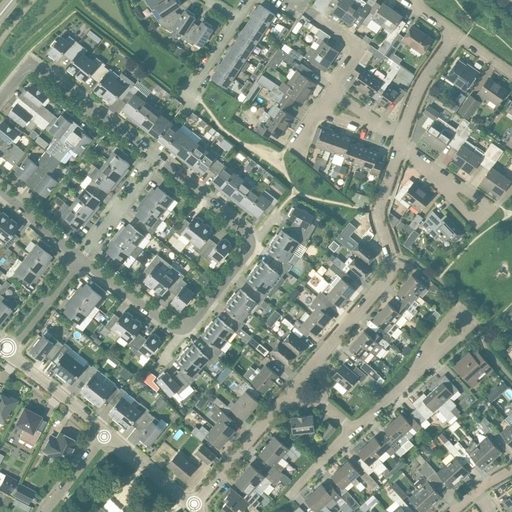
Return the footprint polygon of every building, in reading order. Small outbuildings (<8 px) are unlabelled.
[(166,0),(145,0),(145,1),(152,11),(157,8),(163,17),(157,20),(157,21),(180,6),(179,5),(181,3),(178,0),(166,0),(167,0),(166,0)] [(342,18),(353,0),(331,0),(330,2),(335,5),(333,9),(334,12),(342,18)] [(363,18),(376,0),(367,0),(366,2),(362,0),(353,0),(342,18),(349,23),(353,22),(355,19),(360,23),(361,22),(363,18)] [(381,5),(376,1),(376,0),(363,18),(361,22),(376,32),(382,25),(393,9),(385,4),(381,5)] [(254,15),(268,24),(274,15),(260,5),(254,15)] [(180,6),(157,21),(161,26),(171,33),(174,28),(183,34),(181,38),(195,18),(194,17),(195,15),(188,10),(186,12),(185,11),(181,17),(178,15),(174,10),(180,6)] [(137,7),(131,11),(138,22),(144,18),(137,7)] [(388,47),(399,31),(394,28),(401,18),(400,14),(393,9),(382,25),(391,31),(385,39),(390,42),(387,46),(388,47)] [(254,15),(248,24),(262,33),(268,24),(254,15)] [(195,18),(181,38),(193,46),(195,42),(201,46),(205,40),(206,41),(210,36),(208,35),(212,29),(211,28),(212,26),(205,22),(204,24),(202,23),(198,29),(191,24),(195,18)] [(153,23),(143,30),(147,35),(157,28),(153,23)] [(248,24),(242,33),(256,42),(262,33),(248,24)] [(412,25),(404,37),(398,33),(399,32),(399,31),(388,47),(389,47),(384,54),(390,59),(401,43),(405,45),(406,42),(422,53),(432,39),(412,25)] [(280,32),(285,35),(288,29),(284,26),(280,32)] [(314,34),(319,37),(315,42),(319,45),(316,50),(311,47),(331,61),(337,53),(336,49),(326,42),(330,36),(319,28),(314,34)] [(242,33),(236,42),(250,51),(256,42),(242,33)] [(50,54),(49,56),(54,60),(56,58),(58,60),(64,51),(69,55),(78,43),(69,36),(66,41),(61,37),(57,42),(55,40),(51,46),(53,47),(48,52),(50,54)] [(236,42),(230,51),(244,60),(250,51),(236,42)] [(76,74),(88,59),(84,55),(87,51),(78,43),(69,55),(74,58),(67,67),(69,69),(68,71),(73,75),(74,73),(76,74)] [(268,50),(273,53),(276,47),(272,44),(268,50)] [(288,54),(299,62),(303,56),(285,44),(281,49),(288,54)] [(181,49),(177,46),(172,53),(177,56),(181,49)] [(331,61),(311,47),(304,56),(323,69),(326,68),(331,61)] [(352,73),(357,77),(352,84),(362,90),(373,74),(363,68),(373,54),(368,50),(352,73)] [(230,51),(224,60),(238,69),(244,60),(230,51)] [(299,62),(288,54),(284,59),(301,71),(305,66),(299,62)] [(96,76),(105,65),(96,58),(93,62),(88,59),(76,74),(77,75),(76,77),(81,82),(83,80),(85,81),(92,73),(96,76)] [(224,60),(218,69),(233,78),(238,69),(224,60)] [(458,60),(446,77),(466,91),(478,72),(467,64),(466,65),(458,60)] [(384,79),(390,82),(401,66),(394,61),(390,66),(392,67),(384,79)] [(103,96),(115,80),(119,76),(110,69),(109,70),(104,67),(105,65),(96,76),(101,80),(94,89),(96,90),(95,92),(100,97),(102,95),(103,96)] [(226,87),(233,78),(218,69),(212,78),(226,87)] [(290,80),(309,93),(316,83),(296,70),(290,80)] [(390,82),(384,79),(384,78),(382,81),(373,74),(362,90),(371,97),(378,86),(384,91),(388,85),(390,82)] [(278,88),(274,85),(262,76),(258,81),(271,90),(271,91),(291,105),(296,98),(303,102),(309,93),(290,80),(287,84),(283,81),(278,88)] [(489,78),(477,95),(483,98),(485,95),(497,104),(507,90),(489,78)] [(134,85),(135,84),(129,80),(124,87),(115,80),(103,96),(104,97),(103,99),(108,103),(110,101),(112,103),(119,94),(123,98),(122,100),(134,85)] [(244,85),(248,89),(252,83),(247,80),(244,85)] [(252,88),(258,93),(263,85),(257,81),(252,88)] [(157,84),(154,88),(159,92),(162,88),(157,84)] [(21,100),(49,123),(55,116),(41,105),(47,97),(32,85),(24,94),(25,95),(21,100)] [(132,116),(144,101),(148,96),(134,85),(122,100),(126,104),(123,109),(132,116)] [(388,85),(384,91),(377,101),(387,107),(392,99),(397,103),(405,91),(400,87),(397,91),(388,85)] [(166,91),(163,95),(167,99),(171,95),(166,91)] [(286,111),(291,105),(271,91),(267,96),(278,104),(275,109),(271,106),(267,112),(287,126),(293,116),(286,111)] [(458,112),(458,113),(467,120),(468,119),(469,119),(481,102),(470,94),(458,111),(458,112)] [(49,123),(21,100),(17,105),(16,105),(9,114),(24,126),(30,118),(44,130),(49,123)] [(141,123),(153,108),(144,101),(132,116),(141,123)] [(452,102),(449,107),(456,112),(459,107),(452,102)] [(432,144),(447,122),(438,116),(439,113),(428,106),(424,112),(434,120),(424,135),(424,138),(432,144)] [(150,130),(161,115),(153,108),(141,123),(150,130)] [(236,111),(232,118),(236,121),(241,115),(236,111)] [(287,126),(267,112),(265,111),(258,120),(261,122),(256,129),(269,138),(274,131),(280,135),(287,126)] [(195,121),(198,117),(193,113),(190,117),(195,121)] [(159,138),(160,137),(171,123),(161,115),(150,130),(159,138)] [(46,151),(53,156),(75,128),(70,124),(71,123),(62,116),(50,131),(57,137),(46,151)] [(447,122),(432,144),(439,149),(443,148),(452,135),(453,133),(459,137),(470,122),(464,118),(456,129),(447,122)] [(0,143),(20,160),(25,153),(11,142),(18,134),(2,122),(0,125),(0,143)] [(461,167),(475,147),(465,140),(475,126),(470,122),(459,137),(464,141),(462,144),(453,157),(453,161),(461,167)] [(171,123),(160,137),(159,138),(163,141),(168,144),(179,130),(175,126),(171,123)] [(212,135),(216,131),(211,127),(207,131),(212,135)] [(331,132),(328,131),(329,129),(322,127),(315,146),(325,149),(331,132)] [(53,156),(60,162),(71,148),(79,154),(91,139),(81,131),(81,132),(75,128),(53,156)] [(38,134),(33,130),(29,135),(34,139),(38,134)] [(179,130),(168,144),(176,151),(188,137),(179,130)] [(335,153),(341,135),(331,132),(325,149),(335,153)] [(219,134),(216,138),(221,142),(224,138),(219,134)] [(343,160),(351,139),(341,135),(335,153),(344,156),(343,160)] [(185,159),(197,144),(188,137),(176,151),(185,159)] [(351,139),(343,160),(353,164),(359,146),(350,142),(351,139)] [(475,147),(461,167),(468,172),(472,171),(482,158),(481,158),(484,154),(490,159),(498,147),(500,143),(496,140),(493,144),(491,143),(485,152),(475,146),(475,147)] [(20,160),(0,143),(0,155),(14,167),(20,160)] [(197,144),(185,159),(194,166),(206,151),(197,144)] [(107,161),(122,173),(129,164),(124,160),(128,156),(117,146),(113,151),(114,152),(107,161)] [(363,167),(369,149),(359,146),(353,164),(363,167)] [(498,147),(490,159),(495,163),(504,151),(498,147)] [(383,163),(376,161),(379,153),(369,149),(363,167),(372,170),(371,174),(378,177),(383,163)] [(53,156),(46,151),(35,164),(28,158),(16,173),(25,181),(26,180),(31,184),(53,156)] [(206,151),(194,166),(203,173),(207,168),(212,172),(220,162),(215,158),(206,151)] [(60,162),(53,156),(31,184),(36,188),(36,189),(45,196),(57,181),(49,175),(60,162)] [(253,167),(256,163),(251,159),(248,163),(253,167)] [(122,173),(107,161),(100,170),(115,182),(122,173)] [(220,162),(212,172),(217,176),(213,180),(222,188),(234,173),(225,166),(224,166),(220,162)] [(339,172),(338,176),(343,178),(346,167),(341,165),(339,172)] [(265,170),(260,166),(257,170),(262,174),(265,170)] [(115,182),(100,170),(95,167),(88,175),(87,174),(83,179),(89,184),(99,192),(103,188),(107,191),(115,182)] [(490,189),(501,174),(491,167),(482,180),(483,184),(490,189)] [(234,173),(222,188),(231,195),(243,180),(234,173)] [(271,181),(274,177),(269,173),(266,178),(271,181)] [(501,174),(490,189),(497,195),(501,194),(511,181),(501,174)] [(240,202),(252,187),(255,183),(246,176),(243,180),(231,195),(240,202)] [(64,190),(68,186),(63,182),(60,187),(64,190)] [(170,182),(167,186),(163,191),(158,187),(151,196),(170,212),(178,203),(173,199),(180,190),(170,182)] [(411,205),(423,189),(414,182),(407,190),(403,186),(394,197),(399,201),(402,198),(411,205)] [(99,192),(89,184),(85,189),(78,198),(92,210),(100,201),(95,197),(99,192)] [(252,187),(240,202),(249,209),(261,194),(252,187)] [(423,189),(411,205),(420,212),(432,196),(423,189)] [(264,190),(261,194),(249,209),(258,216),(262,212),(267,215),(274,206),(274,205),(278,201),(264,190)] [(369,204),(371,197),(354,192),(352,199),(362,208),(365,202),(369,204)] [(144,205),(163,221),(170,212),(151,196),(144,205)] [(92,210),(78,198),(71,207),(85,219),(92,210)] [(163,221),(144,205),(136,215),(141,218),(137,223),(147,231),(152,235),(156,229),(155,229),(162,220),(163,221)] [(58,220),(55,224),(66,234),(70,229),(73,224),(78,228),(85,219),(71,207),(63,216),(62,215),(58,220)] [(292,207),(288,215),(290,216),(289,218),(295,221),(296,221),(291,230),(308,239),(315,226),(310,223),(313,217),(307,213),(308,212),(302,209),(302,210),(295,207),(294,209),(292,207)] [(432,210),(422,224),(431,234),(436,229),(445,240),(450,236),(455,241),(456,240),(457,241),(460,237),(463,234),(446,216),(442,220),(432,210)] [(417,214),(409,225),(415,229),(423,218),(417,214)] [(191,240),(203,224),(202,223),(203,221),(198,217),(196,219),(194,217),(188,226),(183,222),(178,228),(175,232),(180,236),(182,233),(191,240)] [(17,227),(15,225),(16,223),(11,219),(9,221),(8,219),(0,229),(0,238),(0,239),(0,246),(5,250),(7,248),(15,239),(10,235),(17,227)] [(400,221),(396,227),(401,230),(405,224),(400,221)] [(122,233),(136,245),(144,236),(144,235),(147,231),(137,223),(134,228),(129,224),(122,233)] [(203,224),(191,240),(195,243),(192,248),(201,255),(210,244),(205,240),(212,231),(210,230),(212,228),(206,223),(205,225),(203,224)] [(178,228),(174,225),(170,230),(174,233),(175,232),(178,228)] [(273,239),(292,252),(298,243),(304,246),(308,239),(291,230),(295,232),(292,237),(282,231),(278,235),(276,234),(273,239)] [(115,242),(129,254),(136,245),(122,233),(115,242)] [(210,244),(201,255),(209,262),(213,258),(218,262),(222,257),(224,258),(229,253),(227,251),(231,246),(229,245),(230,243),(225,238),(224,240),(222,239),(215,247),(210,244)] [(29,253),(43,265),(51,256),(46,252),(50,247),(40,239),(36,244),(29,253)] [(288,272),(292,266),(286,261),(292,252),(273,239),(270,244),(272,246),(268,250),(280,258),(276,264),(288,272)] [(328,243),(323,240),(320,245),(325,248),(328,243)] [(333,240),(328,246),(334,251),(339,244),(333,240)] [(352,251),(356,255),(367,264),(368,264),(376,254),(361,240),(352,251)] [(129,254),(115,242),(107,251),(112,255),(104,264),(114,272),(118,267),(121,270),(125,264),(123,262),(129,254)] [(5,250),(3,253),(7,257),(11,252),(7,248),(5,250)] [(43,265),(29,253),(22,262),(36,274),(43,265)] [(154,258),(155,258),(156,256),(151,253),(148,258),(152,261),(154,258)] [(367,264),(356,255),(352,260),(349,257),(344,263),(346,264),(342,269),(344,271),(346,273),(350,268),(363,279),(373,268),(368,264),(367,264)] [(333,261),(342,269),(346,264),(344,263),(337,257),(333,261)] [(153,287),(166,271),(157,265),(160,262),(155,258),(154,258),(152,261),(147,268),(151,271),(144,280),(147,282),(145,284),(151,288),(152,286),(153,287)] [(29,283),(36,274),(22,262),(17,259),(5,274),(8,277),(10,276),(21,284),(24,279),(29,283)] [(259,266),(257,264),(253,269),(271,283),(278,274),(281,277),(286,271),(288,272),(276,264),(272,269),(262,261),(259,266)] [(329,282),(347,298),(355,289),(340,276),(344,271),(342,269),(333,261),(334,262),(329,267),(336,273),(329,282)] [(253,292),(263,300),(267,294),(264,292),(271,283),(253,269),(249,274),(251,275),(247,280),(257,288),(253,292)] [(166,271),(153,287),(155,288),(153,290),(159,294),(160,293),(162,294),(169,286),(174,289),(182,279),(176,275),(174,278),(166,271)] [(404,283),(418,295),(426,286),(412,274),(404,283)] [(0,285),(0,291),(2,293),(11,284),(6,279),(0,285)] [(182,279),(174,289),(179,293),(172,302),(174,303),(172,305),(178,309),(179,307),(181,309),(185,304),(187,305),(191,300),(189,298),(193,293),(185,286),(187,283),(182,279)] [(347,298),(329,282),(321,291),(316,296),(330,308),(335,302),(340,307),(347,298)] [(79,293),(94,305),(101,296),(102,297),(106,292),(95,283),(91,288),(86,284),(79,293)] [(418,295),(404,283),(397,292),(405,298),(400,304),(413,315),(417,311),(414,308),(418,303),(415,300),(418,295)] [(433,283),(429,288),(433,291),(437,287),(433,283)] [(250,297),(240,289),(236,294),(234,292),(231,297),(249,311),(252,314),(263,300),(253,292),(250,297)] [(72,302),(87,314),(94,305),(79,293),(72,302)] [(0,321),(2,320),(3,321),(8,314),(7,313),(10,309),(5,304),(8,301),(0,294),(0,321)] [(326,313),(330,308),(316,296),(311,302),(312,302),(309,306),(314,310),(310,315),(323,327),(331,317),(326,313)] [(231,320),(241,328),(245,323),(242,320),(249,311),(231,297),(227,302),(229,303),(225,308),(235,316),(231,320)] [(87,314),(72,302),(65,311),(69,315),(66,320),(75,328),(79,323),(87,314)] [(395,323),(402,315),(404,317),(405,316),(410,320),(413,315),(400,304),(395,309),(388,302),(380,311),(395,323)] [(282,316),(275,311),(265,323),(272,328),(282,316)] [(376,332),(389,344),(393,339),(390,336),(398,326),(395,323),(380,311),(373,320),(381,327),(376,332)] [(105,327),(110,331),(112,328),(121,335),(133,319),(132,318),(133,316),(128,312),(126,314),(124,312),(117,321),(112,317),(105,326),(105,327)] [(323,327),(310,315),(302,324),(297,319),(293,325),(292,325),(293,326),(294,325),(307,337),(311,331),(316,335),(323,327)] [(208,325),(226,340),(233,331),(237,333),(241,328),(231,320),(227,325),(218,317),(214,322),(212,321),(208,325)] [(131,350),(140,339),(135,335),(142,326),(140,325),(141,323),(136,318),(134,320),(133,319),(121,335),(129,341),(127,344),(132,348),(131,350)] [(292,325),(293,325),(285,318),(281,322),(290,330),(293,326),(292,325)] [(105,326),(101,323),(97,328),(101,331),(105,327),(105,326)] [(226,340),(208,325),(205,330),(206,332),(203,336),(212,344),(208,349),(218,357),(223,351),(219,349),(226,340)] [(356,339),(370,352),(371,351),(376,356),(384,346),(385,348),(389,344),(376,332),(372,337),(364,331),(356,339)] [(276,338),(298,356),(307,345),(291,332),(283,342),(281,340),(280,341),(277,338),(276,338)] [(140,339),(131,350),(140,357),(143,353),(148,357),(152,352),(154,353),(158,348),(156,346),(161,341),(159,340),(160,338),(155,333),(153,335),(151,334),(144,342),(140,339)] [(419,342),(424,337),(420,334),(416,339),(419,342)] [(53,359),(65,343),(63,345),(52,336),(49,340),(44,335),(40,340),(39,339),(34,345),(35,346),(31,351),(33,352),(31,354),(38,359),(39,358),(41,359),(45,354),(46,353),(53,359)] [(102,341),(97,337),(93,341),(99,345),(102,341)] [(298,356),(276,338),(272,344),(275,347),(271,352),(287,365),(295,355),(297,356),(298,356)] [(370,352),(356,339),(349,348),(363,360),(370,352)] [(61,378),(75,359),(66,352),(70,348),(65,343),(53,359),(56,355),(60,359),(53,368),(57,372),(56,374),(61,378)] [(184,351),(200,367),(205,363),(210,368),(219,359),(218,357),(208,349),(204,354),(194,344),(190,349),(188,347),(184,351)] [(264,355),(268,351),(260,344),(256,348),(264,355)] [(178,372),(190,384),(199,375),(196,372),(200,367),(184,351),(179,356),(181,357),(177,362),(186,370),(182,375),(178,372)] [(493,369),(477,351),(472,355),(471,354),(461,363),(459,361),(454,366),(473,386),(478,382),(476,379),(485,372),(487,375),(493,369)] [(84,377),(93,366),(92,367),(87,363),(84,367),(75,359),(61,378),(65,381),(67,380),(72,383),(79,374),(84,377)] [(365,362),(360,367),(377,381),(381,376),(376,373),(377,372),(365,362)] [(265,364),(251,381),(264,392),(278,375),(265,364)] [(343,394),(347,389),(348,389),(357,378),(361,382),(367,375),(356,366),(352,371),(343,364),(333,376),(338,380),(333,386),(343,394)] [(89,400),(103,382),(94,375),(98,370),(93,366),(84,377),(89,381),(81,391),(86,394),(84,396),(89,400)] [(228,375),(232,370),(227,366),(223,371),(228,375)] [(190,384),(178,372),(171,378),(171,377),(170,377),(166,372),(165,374),(163,372),(157,378),(159,379),(157,381),(162,386),(161,387),(165,391),(166,390),(171,396),(176,391),(179,394),(190,384)] [(432,390),(457,419),(461,415),(458,413),(460,411),(455,406),(456,405),(449,398),(458,390),(444,374),(436,382),(438,385),(432,390)] [(370,378),(364,385),(372,392),(378,385),(370,378)] [(251,411),(259,402),(254,398),(259,393),(245,381),(237,391),(242,395),(238,399),(251,411)] [(112,400),(121,388),(120,390),(115,386),(112,389),(103,382),(89,400),(94,404),(95,402),(100,406),(107,396),(112,400)] [(503,392),(497,386),(486,395),(492,402),(503,392)] [(117,422),(131,404),(122,397),(126,392),(121,388),(112,400),(117,403),(109,413),(114,417),(112,419),(117,422)] [(438,408),(448,420),(451,424),(457,419),(432,390),(426,396),(424,393),(412,403),(416,408),(410,413),(411,415),(422,428),(422,427),(420,424),(438,408)] [(0,418),(3,420),(9,408),(12,410),(17,400),(10,396),(9,398),(0,393),(0,418)] [(203,395),(195,405),(200,409),(208,399),(203,395)] [(161,396),(155,403),(162,410),(168,403),(161,396)] [(223,411),(227,406),(217,397),(213,402),(215,404),(223,411)] [(238,399),(230,408),(244,419),(251,411),(238,399)] [(131,404),(117,422),(122,426),(123,424),(128,428),(135,418),(140,422),(137,426),(149,411),(140,403),(136,408),(131,404)] [(227,439),(235,430),(232,427),(236,422),(228,415),(223,411),(215,404),(210,409),(213,412),(210,416),(217,422),(213,426),(227,439)] [(187,413),(184,407),(179,410),(182,416),(187,413)] [(24,408),(16,424),(24,428),(18,439),(33,447),(41,432),(34,428),(40,417),(24,408)] [(149,411),(137,426),(144,432),(143,433),(144,433),(140,438),(141,439),(140,441),(147,446),(148,444),(149,445),(154,440),(155,440),(159,436),(158,435),(162,430),(156,425),(159,422),(148,413),(149,411)] [(408,430),(412,426),(417,432),(422,428),(411,415),(406,419),(401,413),(392,421),(409,439),(413,435),(408,430)] [(298,416),(291,417),(293,433),(315,430),(313,415),(305,416),(305,415),(298,416)] [(490,422),(486,418),(482,421),(490,430),(494,435),(499,431),(491,421),(490,422)] [(384,437),(396,451),(409,439),(392,421),(384,428),(388,433),(384,437)] [(490,430),(482,421),(478,424),(485,433),(490,430)] [(329,422),(319,433),(326,440),(336,428),(329,422)] [(227,439),(213,426),(209,431),(202,425),(199,429),(196,426),(191,432),(201,440),(206,435),(220,448),(227,439)] [(511,427),(509,425),(500,433),(511,446),(511,427)] [(49,436),(42,449),(49,453),(48,455),(62,462),(65,455),(68,456),(76,441),(60,433),(56,440),(49,436)] [(281,457),(285,452),(292,458),(295,454),(299,457),(303,452),(293,443),(289,448),(274,435),(266,445),(288,463),(281,457)] [(453,455),(458,450),(453,445),(444,436),(441,439),(444,443),(443,444),(453,455)] [(478,444),(491,460),(501,452),(487,436),(478,444)] [(377,457),(386,450),(390,455),(396,451),(384,437),(379,442),(375,437),(366,445),(377,457)] [(462,455),(466,451),(458,442),(453,445),(458,450),(462,455)] [(208,464),(215,455),(202,444),(195,453),(208,464)] [(478,444),(468,453),(482,469),(491,460),(478,444)] [(288,463),(266,445),(259,453),(273,465),(268,471),(279,480),(284,474),(281,471),(288,463)] [(368,474),(369,474),(382,462),(377,457),(366,445),(358,452),(362,457),(357,461),(367,471),(366,472),(368,474)] [(196,467),(178,452),(168,465),(174,471),(184,481),(196,467)] [(455,456),(446,465),(459,480),(461,478),(463,479),(467,475),(466,473),(469,471),(455,456)] [(340,468),(351,481),(355,486),(359,482),(355,477),(360,473),(348,460),(340,468)] [(459,480),(446,465),(437,473),(426,460),(422,464),(431,475),(437,481),(441,478),(450,488),(459,480)] [(279,480),(268,471),(264,476),(250,464),(242,473),(257,485),(264,491),(271,482),(274,485),(279,480)] [(426,479),(431,475),(422,464),(416,469),(422,476),(414,484),(432,504),(433,503),(435,504),(440,500),(439,498),(441,496),(429,482),(426,479)] [(351,481),(340,468),(331,476),(342,488),(351,481)] [(368,474),(366,472),(361,476),(375,492),(380,487),(369,474),(368,474)] [(257,485),(242,473),(235,481),(248,492),(243,497),(250,503),(255,508),(260,502),(256,499),(260,495),(253,490),(257,485)] [(13,495),(16,488),(13,487),(17,480),(5,474),(0,484),(0,488),(10,494),(10,493),(13,495)] [(16,488),(13,495),(28,502),(34,492),(18,484),(16,488)] [(314,491),(325,504),(333,496),(341,505),(345,501),(341,496),(330,484),(326,488),(322,484),(314,491)] [(423,511),(432,504),(414,484),(413,484),(418,490),(409,498),(422,511),(423,511)] [(394,489),(403,499),(408,496),(398,485),(394,489)] [(511,486),(506,491),(510,496),(502,502),(509,511),(511,509),(511,486)] [(403,499),(394,489),(393,489),(394,490),(390,494),(398,504),(403,499)] [(341,496),(345,501),(346,501),(355,511),(360,507),(361,506),(347,490),(341,496)] [(250,503),(243,497),(236,491),(231,497),(228,495),(224,499),(227,501),(222,507),(227,511),(234,511),(239,507),(243,511),(250,503)] [(325,504),(314,491),(305,499),(316,511),(321,508),(324,511),(327,511),(330,510),(325,504)] [(367,501),(361,506),(360,507),(365,511),(371,506),(367,501)]
